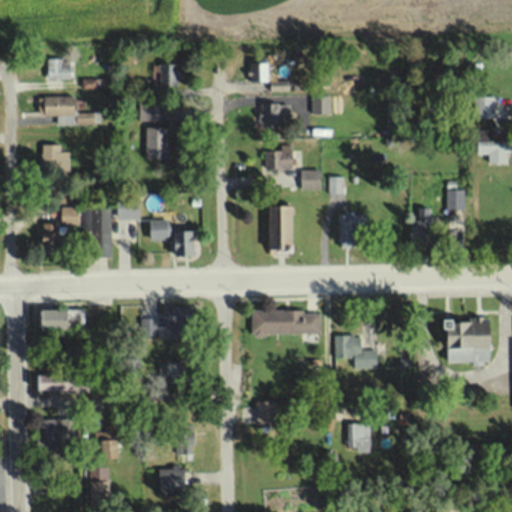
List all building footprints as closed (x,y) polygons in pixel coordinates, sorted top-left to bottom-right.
[(73,77),(73,57),(45,57),(45,77),(73,77)] [(255,62),(255,81),(270,81),(270,89),(290,89),(290,80),(273,80),(273,62),(255,62)] [(158,84),(183,84),(183,63),(158,63),(158,84)] [(98,86),(98,78),(82,78),(82,86),(98,86)] [(310,94),(310,113),(330,113),(330,94),(310,94)] [(43,114),(77,114),(77,95),(43,95),(43,114)] [(474,99),(474,122),(494,122),(494,99),(474,99)] [(161,119),(161,102),(140,102),(140,119),(161,119)] [(292,124),(292,102),(260,102),(260,124),(292,124)] [(144,157),(169,157),(169,125),(144,125),(144,157)] [(477,142),(476,155),(488,155),(488,165),(507,166),(507,142),(477,142)] [(280,144),(280,148),(264,149),(265,170),(296,169),(295,143),(280,144)] [(43,176),(71,176),(71,149),(43,149),(43,176)] [(322,168),(301,168),(301,188),(322,188),(322,168)] [(140,194),(119,194),(119,211),(140,211),(140,194)] [(65,251),(64,223),(86,223),(86,257),(112,257),(111,201),(80,202),(80,205),(60,205),(61,222),(41,222),(42,252),(65,251)] [(268,251),(297,251),(297,205),(268,205),(268,251)] [(408,246),(440,246),(439,233),(432,233),(431,225),(439,225),(439,216),(431,216),(431,206),(417,206),(417,217),(408,217),(408,246)] [(337,212),(337,246),(355,246),(355,224),(369,224),(369,212),(337,212)] [(152,239),(173,239),(173,255),(199,255),(199,231),(180,231),(181,220),(152,220),(152,239)] [(194,332),(194,305),(169,305),(169,332),(194,332)] [(40,307),(40,327),(85,327),(85,307),(40,307)] [(253,332),(322,333),(322,308),(253,308),(253,332)] [(457,324),(457,335),(446,335),(446,362),(491,361),(491,336),(472,336),(472,324),(457,324)] [(354,366),(378,365),(378,347),(364,347),(364,333),(335,333),(335,355),(354,355),(354,366)] [(122,357),(122,379),(141,379),(141,357),(122,357)] [(188,375),(188,359),(158,359),(158,375),(188,375)] [(35,373),(35,390),(104,390),(104,372),(35,373)] [(257,399),(257,422),(276,422),(276,399),(257,399)] [(79,417),(40,418),(41,463),(63,462),(63,440),(79,440),(79,417)] [(370,451),(370,421),(345,421),(345,451),(370,451)] [(123,436),(117,436),(117,424),(102,424),(102,457),(123,457),(123,436)] [(175,452),(191,452),(191,443),(199,443),(199,428),(175,428),(175,452)] [(186,467),(161,467),(161,494),(186,494),(186,467)] [(111,479),(89,479),(89,507),(111,507),(111,479)]
